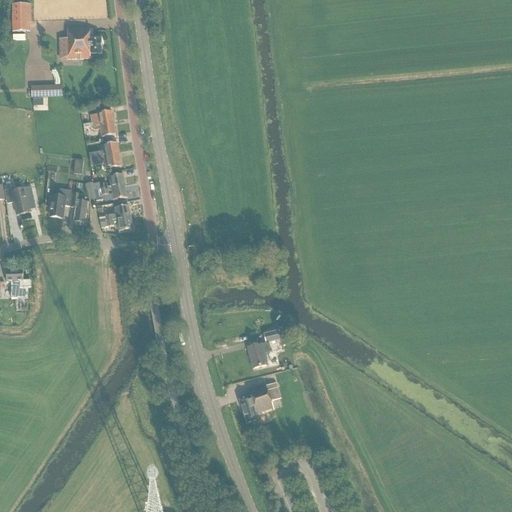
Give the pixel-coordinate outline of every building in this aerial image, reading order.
[(12,33),(30,32),(29,24),(31,24),(31,5),(11,6),(12,33)] [(89,39),(89,29),(67,30),(67,40),(66,40),(66,61),(90,60),(90,55),(101,55),(100,39),(89,39)] [(31,89),(31,99),(62,98),(61,88),(31,89)] [(90,128),(113,124),(111,113),(90,116),(92,125),(92,126),(90,126),(90,128)] [(113,124),(90,128),(91,131),(93,130),(93,132),(100,131),(102,139),(115,136),(113,124)] [(88,155),(89,161),(95,160),(105,158),(119,156),(117,144),(103,146),(104,152),(88,155)] [(107,170),(121,168),(119,156),(105,158),(95,160),(89,161),(90,167),(106,165),(107,170)] [(107,188),(107,190),(111,190),(124,187),(122,176),(109,178),(110,187),(107,188)] [(6,186),(3,186),(4,192),(7,205),(14,203),(17,216),(30,213),(30,211),(36,210),(31,188),(12,193),(11,191),(10,185),(6,186)] [(92,185),(86,186),(89,201),(90,201),(96,200),(94,193),(92,185)] [(107,190),(108,193),(111,192),(113,202),(127,199),(124,187),(111,190),(107,190)] [(69,208),(71,192),(59,190),(58,198),(50,197),(49,204),(51,204),(50,218),(62,220),(63,207),(69,208)] [(94,193),(96,200),(96,202),(102,201),(102,199),(102,197),(101,192),(94,193)] [(85,224),(87,204),(79,203),(80,196),(72,195),(70,208),(75,209),(74,223),(85,224)] [(112,219),(113,222),(130,219),(128,207),(114,209),(116,219),(112,219)] [(113,222),(113,224),(117,223),(119,233),(132,230),(130,219),(113,222)] [(22,272),(6,272),(6,284),(11,283),(11,300),(27,299),(27,288),(30,288),(30,282),(23,282),(22,272)] [(278,332),(263,336),(265,344),(268,344),(280,341),(278,332)] [(262,345),(247,349),(252,370),(267,367),(264,354),(270,353),(268,344),(265,344),(262,345)] [(250,398),(239,401),(246,424),(257,421),(256,417),(274,411),(271,403),(281,399),(277,389),(275,384),(265,387),(265,385),(247,391),(250,398)]
